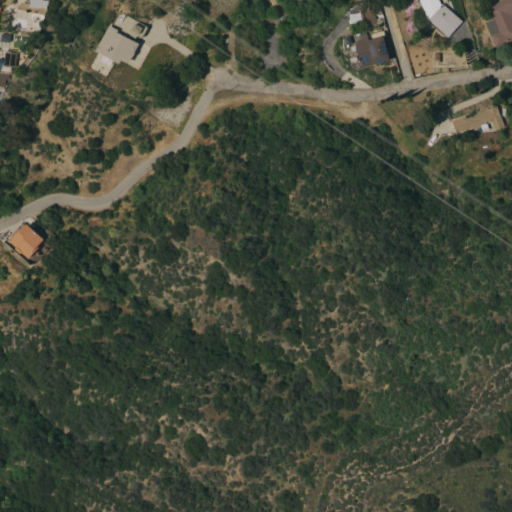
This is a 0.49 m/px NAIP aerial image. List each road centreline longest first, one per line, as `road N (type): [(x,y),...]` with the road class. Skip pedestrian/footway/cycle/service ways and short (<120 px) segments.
road 1 (residential): [(231,0),(229,51),(176,150),(138,171),(104,205),(63,199),(0,224)]
road 2 (residential): [(511,72),(363,95),(212,84)]
